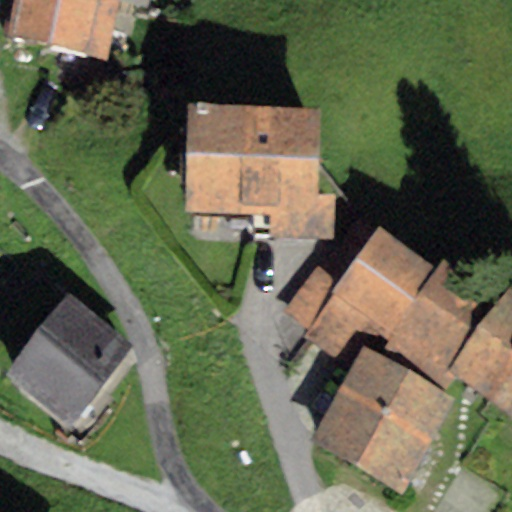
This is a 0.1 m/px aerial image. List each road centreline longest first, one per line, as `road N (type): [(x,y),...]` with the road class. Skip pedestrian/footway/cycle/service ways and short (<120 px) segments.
road 1 (track): [(267,273),(259,354),(307,511)]
road 2 (track): [(0,440),(179,511)]
